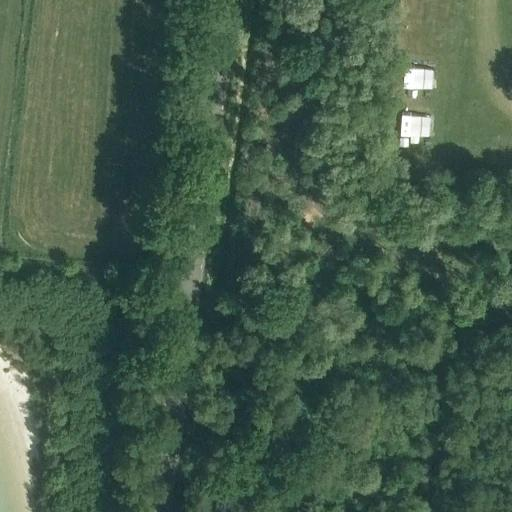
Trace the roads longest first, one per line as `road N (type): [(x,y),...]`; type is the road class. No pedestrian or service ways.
road 1 (unclassified): [(160,511),(227,0)]
road 2 (track): [(511,243),(365,229),(334,215),(319,197),(306,128),(320,0)]
